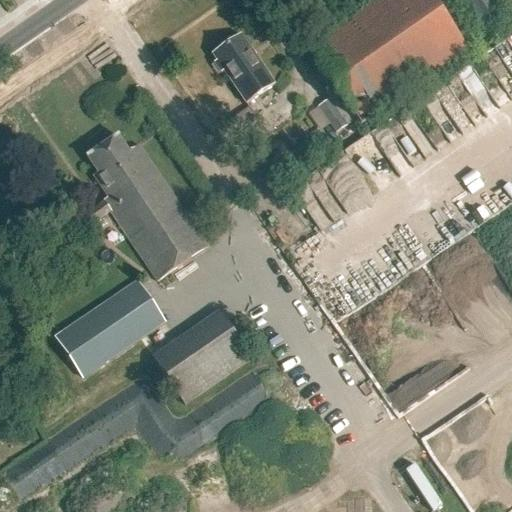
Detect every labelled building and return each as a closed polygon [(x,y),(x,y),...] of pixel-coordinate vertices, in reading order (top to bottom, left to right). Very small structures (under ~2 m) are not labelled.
[(348,113),(460,53),(432,0),(371,0),(306,35),(348,113)] [(451,0),(474,34),(507,11),(500,0),(451,0)] [(224,73),(246,107),(275,87),(241,37),(212,57),(217,63),(215,65),(222,75),(224,73)] [(230,123),(249,151),(270,137),(250,109),(230,123)] [(140,159),(136,161),(120,137),(89,158),(105,182),(102,185),(121,213),(159,187),(140,159)] [(137,283),(55,339),(83,380),(165,323),(137,283)] [(252,360),(219,313),(153,358),(186,406),(252,360)] [(415,466),(405,473),(430,511),(434,511),(442,507),(415,466)]
